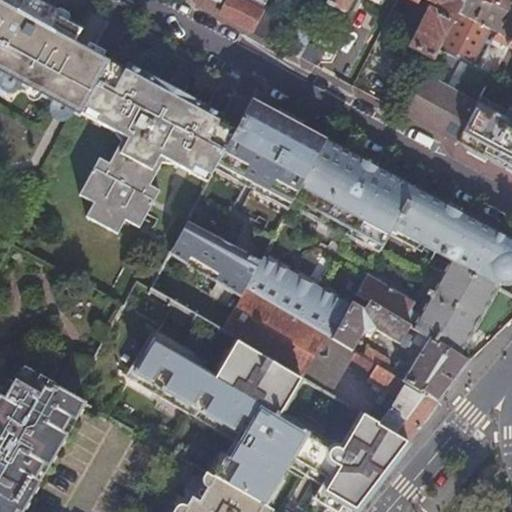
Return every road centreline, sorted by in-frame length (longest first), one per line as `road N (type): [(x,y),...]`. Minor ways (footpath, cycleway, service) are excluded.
road 1 (residential): [(511,204),(133,0)]
road 2 (residential): [(386,511),(464,420),(511,378)]
